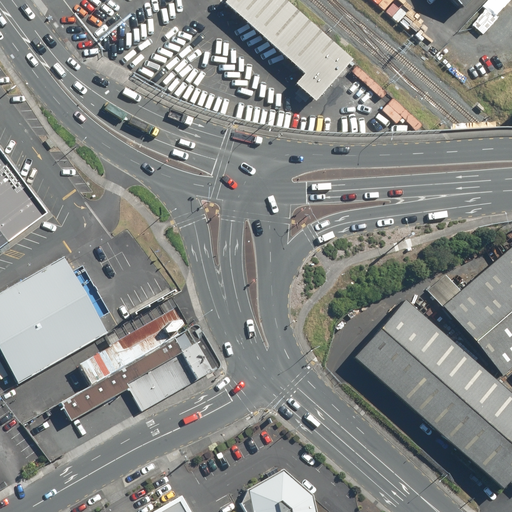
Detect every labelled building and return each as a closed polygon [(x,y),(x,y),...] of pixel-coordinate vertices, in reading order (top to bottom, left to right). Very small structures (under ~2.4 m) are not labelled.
[(282,0),(222,0),(218,4),(299,75),(289,86),(309,104),(348,59),(282,0)] [(370,0),(383,11),(393,0),(370,0)] [(447,0),(456,9),(464,0),(447,0)] [(384,93),(355,66),(348,73),(377,100),(384,93)] [(391,100),(382,111),(396,123),(401,118),(417,132),(422,126),(391,100)] [(0,248),(27,228),(41,248),(76,222),(0,121),(0,248)] [(446,274),(427,291),(503,377),(511,369),(511,248),(462,292),(446,274)] [(105,334),(62,257),(0,291),(0,360),(13,384),(105,334)] [(511,400),(401,303),(351,361),(497,489),(505,480),(511,486),(511,400)] [(187,330),(59,401),(70,420),(127,389),(138,409),(209,370),(187,330)] [(242,511),(313,511),(310,495),(280,469),(246,488),(237,503),(242,511)] [(148,511),(185,511),(176,496),(148,511)]
